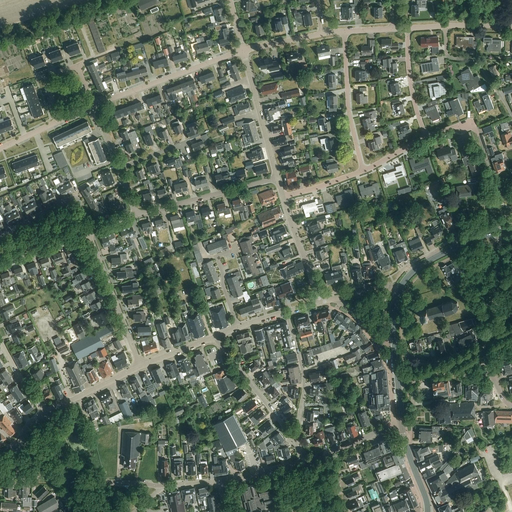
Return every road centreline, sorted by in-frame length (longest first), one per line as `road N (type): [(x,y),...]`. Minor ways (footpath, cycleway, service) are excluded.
road 1 (tertiary): [(94,105),(243,50)]
road 2 (residential): [(219,481),(68,480)]
road 3 (residential): [(137,213),(277,178)]
road 4 (residential): [(139,365),(88,231)]
road 5 (residential): [(363,171),(348,109),(344,31)]
road 6 (unclassified): [(277,178),(243,50)]
road 7 (residential): [(286,311),(303,369),(294,438)]
road 8 (residential): [(294,438),(217,336)]
road 9 (residential): [(511,116),(474,60),(447,55),(444,25)]
road 10 (residential): [(0,237),(74,197),(96,228)]
road 11 (primary): [(398,291),(419,266),(500,231)]
